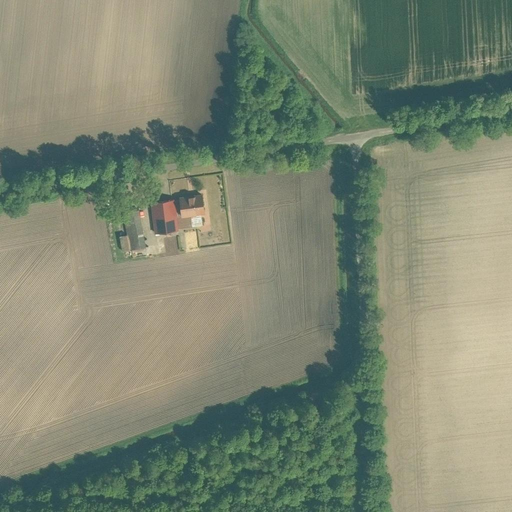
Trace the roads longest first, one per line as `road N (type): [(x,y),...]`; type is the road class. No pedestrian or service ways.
road 1 (unclassified): [(378,511),(354,137)]
road 2 (residential): [(354,137),(0,195)]
road 3 (residential): [(511,111),(354,137)]
